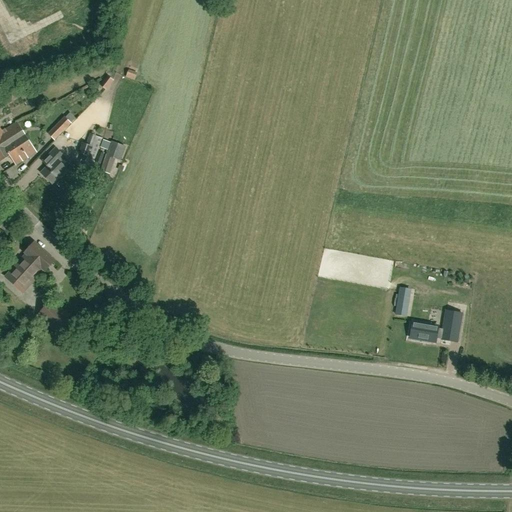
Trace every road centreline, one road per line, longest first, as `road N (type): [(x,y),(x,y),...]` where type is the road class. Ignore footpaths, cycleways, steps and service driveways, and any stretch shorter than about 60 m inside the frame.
road 1 (unclassified): [(511,401),(440,379),(203,343),(132,309),(19,204)]
road 2 (primary): [(511,491),(344,481),(229,460),(87,418),(0,382)]
